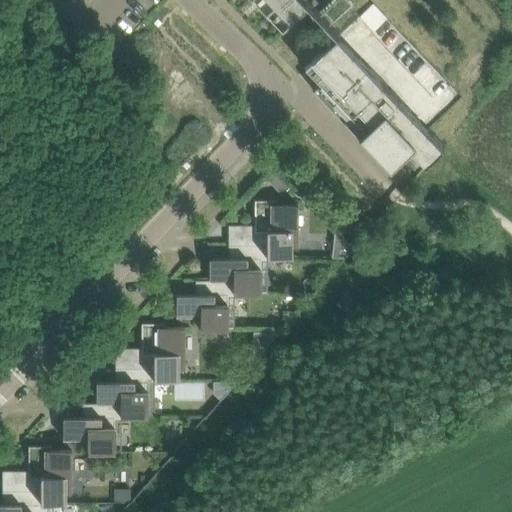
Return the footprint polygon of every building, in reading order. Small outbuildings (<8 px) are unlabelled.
[(310,4),(306,0),(279,0),(272,7),(265,14),(271,19),(278,13),(288,23),(289,25),(310,5),(310,4)] [(428,128),(400,98),(368,65),(345,40),(340,35),(339,34),(338,34),(304,67),(311,74),(319,82),(312,89),(388,169),(408,150),(423,166),(445,145),(429,128),(428,128)] [(254,230),(243,230),(243,245),(266,245),(266,257),(267,257),(291,257),(291,245),(297,245),(297,204),(277,204),(277,200),(254,200),(254,225),(254,230)] [(335,257),(345,257),(355,247),(337,231),(335,257)] [(229,258),(209,258),(209,280),(210,280),(233,280),(233,293),(234,293),(267,293),(267,292),(260,292),(260,260),(267,260),(267,258),(267,257),(266,257),(266,245),(243,245),(243,258),(229,258)] [(195,294),(176,294),(176,316),(200,316),(200,329),(234,329),(234,328),(227,328),(227,296),(234,296),(234,294),(234,293),(233,293),(233,280),(210,280),(210,281),(210,294),(195,294)] [(141,353),(130,353),(130,368),(153,368),(153,380),(154,380),(178,380),(178,367),(184,367),(184,327),(164,327),(164,323),(141,322),(141,348),(141,353)] [(115,381),(96,381),(96,403),(97,403),(120,403),(120,416),(121,416),(154,416),(154,414),(147,415),(147,382),(154,382),(154,381),(154,380),(153,380),(153,368),(130,368),(130,381),(115,381)] [(82,417),(63,417),(63,439),(87,439),(87,452),(121,452),(121,450),(114,451),(114,418),(121,418),(121,417),(121,416),(120,416),(120,403),(97,403),(97,404),(97,417),(82,417)] [(28,476),(17,476),(17,491),(40,491),(40,502),(46,502),(46,503),(47,503),(53,503),(65,503),(65,491),(71,491),(71,450),(51,450),(51,446),(28,446),(28,471),(28,476)] [(130,501),(130,489),(114,489),(114,501),(130,501)] [(2,504),(0,503),(0,511),(46,511),(47,504),(47,503),(46,503),(46,502),(40,502),(40,491),(17,491),(17,504),(2,504)]
